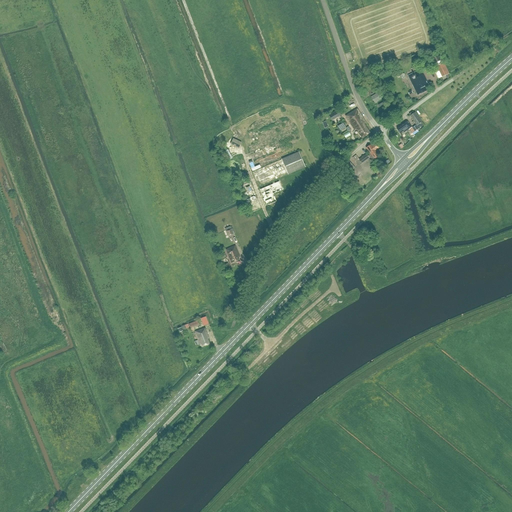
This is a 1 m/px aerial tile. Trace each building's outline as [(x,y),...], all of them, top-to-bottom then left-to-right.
[(444,62),(442,63),(439,56),(428,60),(432,68),(436,66),(442,77),(449,74),(444,62)] [(427,81),(421,70),(408,76),(418,95),(426,91),(424,86),(427,85),(425,82),(427,81)] [(378,93),(371,97),(375,102),(381,99),(378,93)] [(370,133),(364,124),(366,123),(357,109),(346,116),(354,130),(356,129),(362,138),(370,133)] [(332,121),(341,115),(337,110),(328,115),(332,121)] [(415,112),(410,116),(417,126),(418,129),(423,126),(421,123),(422,122),(415,112)] [(412,127),(407,121),(397,129),(400,133),(403,131),(404,132),(412,127)] [(239,148),(241,142),(234,139),(231,144),(239,148)] [(367,153),(359,159),(356,155),(353,158),(355,161),(358,166),(362,164),(370,158),(372,160),(374,159),(379,156),(375,150),(379,147),(376,143),(372,146),(371,145),(366,148),(370,153),(368,154),(367,153)] [(227,149),(221,152),(225,160),(231,157),(227,149)] [(305,167),(299,153),(253,172),(259,186),(276,179),(277,182),(260,189),(267,205),(276,201),(273,194),(282,190),(279,181),(278,181),(277,179),(305,167)] [(231,228),(225,230),(227,236),(234,234),(231,228)] [(239,260),(237,255),(239,255),(235,246),(226,250),(232,263),(239,260)] [(206,315),(198,318),(202,327),(209,324),(206,315)] [(209,344),(208,339),(209,338),(205,328),(195,331),(199,342),(201,341),(202,346),(209,344)]
